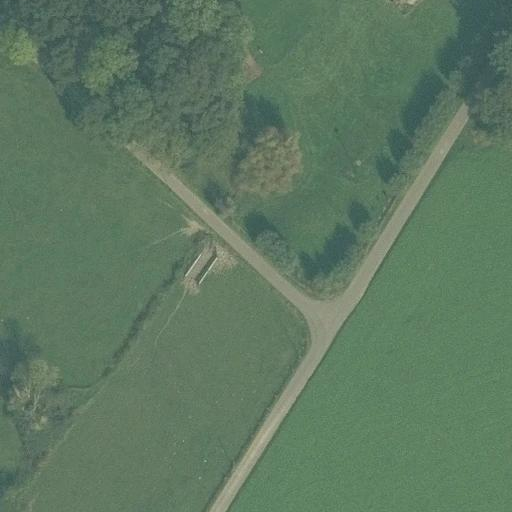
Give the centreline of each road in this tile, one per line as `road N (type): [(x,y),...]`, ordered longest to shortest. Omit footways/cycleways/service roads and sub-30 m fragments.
road 1 (unclassified): [(329,329),(0,22)]
road 2 (unclassified): [(511,30),(329,329)]
road 3 (unclassified): [(329,329),(218,511)]
